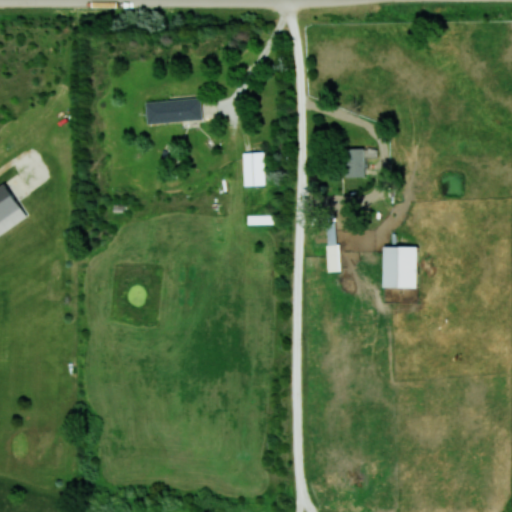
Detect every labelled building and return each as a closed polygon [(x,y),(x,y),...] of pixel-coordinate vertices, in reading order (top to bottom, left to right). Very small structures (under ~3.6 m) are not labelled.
[(149,124),(204,119),(202,96),(146,101),(149,124)] [(366,176),(365,147),(346,148),(347,176),(366,176)] [(244,152),(245,185),(266,184),(265,152),(244,152)] [(0,234),(28,215),(6,182),(0,185),(0,234)] [(339,270),(338,226),(327,226),(328,270),(339,270)] [(419,287),(419,246),(385,246),(384,286),(419,287)]
